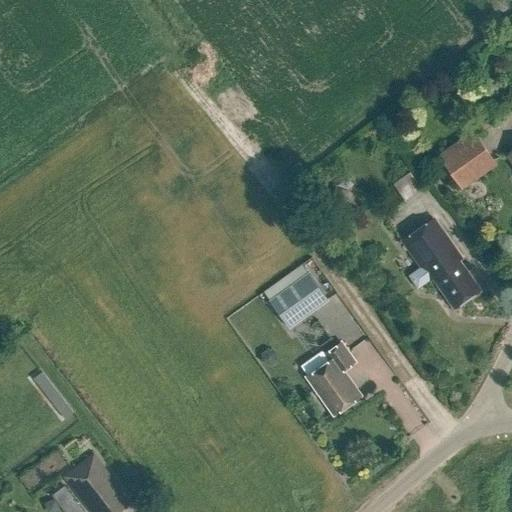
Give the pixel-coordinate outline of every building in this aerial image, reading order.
[(442,161),(459,185),(491,162),(473,137),(442,161)] [(331,201),(345,204),(349,188),(335,185),(331,201)] [(433,278),(454,308),(480,290),(459,260),(461,258),(433,218),(402,240),(421,267),(408,275),(417,288),(430,280),(433,278)] [(308,273),(269,301),(288,328),(327,299),(308,273)] [(322,350),(304,363),(312,373),(306,376),(333,415),(361,395),(343,370),(355,362),(341,342),(325,354),(322,350)] [(66,419),(74,413),(43,372),(35,378),(66,419)] [(93,455),(62,478),(88,511),(119,511),(130,504),(93,455)]
